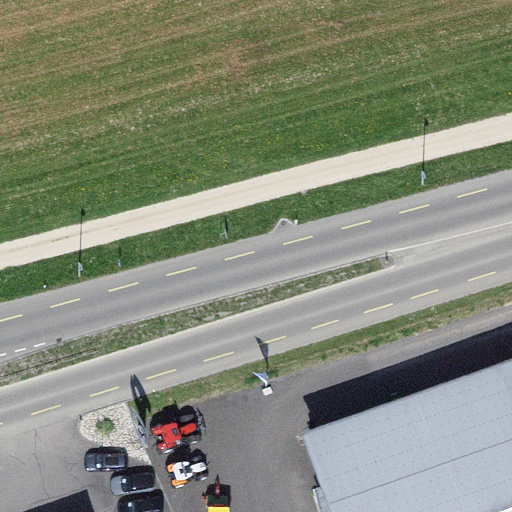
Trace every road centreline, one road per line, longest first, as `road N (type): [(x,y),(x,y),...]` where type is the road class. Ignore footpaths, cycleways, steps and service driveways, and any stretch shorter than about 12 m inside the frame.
road 1 (primary): [(511,226),(0,371)]
road 2 (track): [(511,127),(0,252)]
